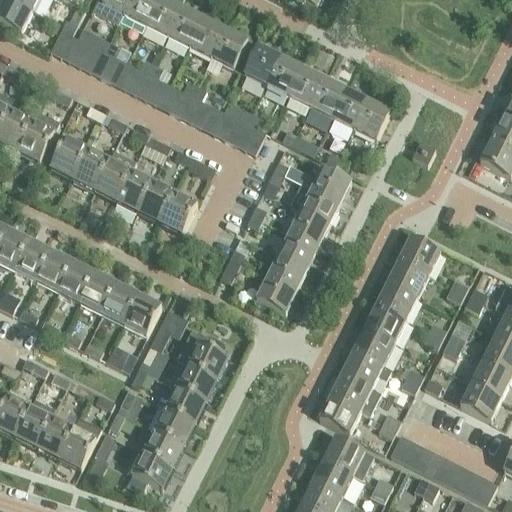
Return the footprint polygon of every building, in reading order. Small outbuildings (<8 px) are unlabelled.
[(4,0),(3,3),(32,18),(41,0),(4,0)] [(99,6),(93,17),(119,30),(120,28),(124,20),(133,0),(107,0),(103,8),(99,6)] [(133,0),(124,20),(120,28),(142,39),(146,31),(161,3),(155,0),(133,0)] [(318,16),(325,0),(289,0),(289,1),(318,16)] [(0,28),(21,39),(32,18),(3,3),(0,8),(0,28)] [(161,3),(146,31),(168,42),(182,14),(161,3)] [(66,27),(62,36),(72,41),(85,16),(76,12),(69,28),(66,27)] [(182,14),(168,42),(190,53),(205,25),(182,14)] [(205,25),(190,53),(212,64),(226,36),(205,25)] [(62,36),(51,58),(61,63),(72,41),(62,36)] [(226,36),(212,64),(234,75),(248,47),(226,36)] [(100,43),(95,53),(100,56),(104,58),(109,48),(100,43)] [(79,45),(68,67),(78,72),(89,50),(79,45)] [(109,48),(104,58),(111,61),(114,62),(118,52),(109,48)] [(89,50),(78,72),(89,77),(100,56),(95,53),(89,50)] [(245,80),(267,92),(282,63),(259,52),(245,80)] [(100,56),(89,77),(100,83),(111,61),(104,58),(100,56)] [(111,61),(100,83),(110,88),(121,66),(114,62),(111,61)] [(282,63),(267,92),(289,103),(304,74),(282,63)] [(144,66),(139,76),(144,78),(149,80),(154,71),(144,66)] [(154,71),(149,80),(155,84),(158,85),(163,75),(154,71)] [(134,73),(124,94),(134,100),(144,78),(139,76),(134,73)] [(304,74),(289,103),(310,114),(325,85),(304,74)] [(25,91),(29,83),(14,75),(10,83),(25,91)] [(144,78),(134,100),(145,105),(155,84),(149,80),(144,78)] [(155,84),(145,105),(155,110),(166,89),(158,85),(155,84)] [(325,85),(310,114),(332,125),(347,96),(325,85)] [(47,102),(51,94),(35,86),(31,94),(47,102)] [(188,88),(183,98),(189,101),(192,102),(197,92),(188,88)] [(197,92),(192,102),(200,106),(202,107),(207,97),(197,92)] [(179,96),(168,117),(179,122),(189,101),(183,98),(179,96)] [(347,96),(332,125),(354,136),(369,108),(347,96)] [(69,112),(73,105),(58,97),(54,105),(69,112)] [(0,100),(0,141),(12,118),(11,118),(16,108),(0,100)] [(189,101),(179,122),(190,127),(200,106),(192,102),(189,101)] [(511,104),(503,124),(511,128),(511,104)] [(200,106),(190,127),(201,133),(211,112),(202,107),(200,106)] [(369,108),(354,136),(375,147),(390,119),(369,108)] [(103,130),(107,122),(92,114),(88,122),(103,130)] [(243,116),(238,126),(245,129),(247,131),(252,120),(243,116)] [(12,118),(0,141),(0,150),(18,159),(38,120),(37,119),(32,128),(12,118)] [(223,118),(213,139),(224,144),(234,124),(223,118)] [(38,120),(18,159),(41,170),(56,140),(55,140),(60,130),(38,120)] [(252,120),(247,131),(255,135),(257,135),(262,125),(252,120)] [(234,124),(224,144),(235,150),(245,129),(238,126),(234,124)] [(511,128),(503,124),(491,146),(511,156),(511,128)] [(125,140),(129,132),(113,125),(110,132),(125,140)] [(245,129),(235,150),(245,155),(255,135),(247,131),(245,129)] [(255,135),(245,155),(256,160),(266,140),(257,135),(255,135)] [(147,152),(151,144),(136,136),(132,144),(147,152)] [(286,137),(281,147),(291,152),(296,142),(286,137)] [(296,142),(291,152),(300,157),(305,147),(296,142)] [(52,176),(74,187),(89,157),(67,146),(52,176)] [(510,185),(511,180),(511,156),(491,146),(480,170),(510,185)] [(168,162),(172,154),(157,147),(153,154),(168,162)] [(428,175),(436,158),(420,150),(412,167),(428,175)] [(89,157),(74,187),(96,198),(111,168),(89,157)] [(176,166),(190,173),(194,165),(180,158),(176,166)] [(330,159),(325,169),(334,174),(339,164),(330,159)] [(339,164),(334,174),(344,179),(349,169),(339,164)] [(188,176),(211,188),(217,177),(194,165),(190,173),(188,176)] [(111,168),(96,198),(118,209),(133,179),(111,168)] [(279,168),(274,178),(284,183),(293,187),(296,183),(286,178),(289,173),(279,168)] [(322,174),(311,196),(340,211),(351,189),(322,174)] [(284,183),(274,178),(269,187),(279,192),(284,183)] [(133,179),(118,209),(139,220),(155,190),(133,179)] [(155,190),(139,220),(161,231),(176,201),(155,190)] [(311,196),(301,217),(330,232),(340,211),(311,196)] [(176,201),(161,231),(184,243),(199,212),(176,201)] [(257,212),(252,221),(262,226),(267,217),(257,212)] [(301,217),(289,240),(319,254),(330,232),(301,217)] [(252,221),(247,230),(258,235),(262,226),(252,221)] [(0,232),(0,254),(9,237),(0,232)] [(9,237),(0,254),(0,270),(17,278),(32,248),(9,237)] [(289,240),(279,261),(308,276),(319,254),(289,240)] [(410,246),(398,268),(429,284),(440,261),(410,246)] [(32,248),(17,278),(38,289),(53,259),(32,248)] [(235,255),(230,265),(240,270),(245,260),(235,255)] [(53,259),(38,289),(60,300),(75,270),(53,259)] [(279,261),(267,284),(297,298),(308,276),(279,261)] [(230,265),(221,284),(231,289),(240,270),(230,265)] [(398,268),(387,291),(418,306),(429,284),(398,268)] [(75,270),(60,300),(81,311),(97,280),(75,270)] [(97,280),(81,311),(104,322),(119,292),(97,280)] [(285,320),(297,298),(267,284),(256,306),(285,320)] [(455,285),(451,294),(464,301),(468,292),(455,285)] [(387,291),(376,313),(406,329),(418,306),(387,291)] [(119,292),(104,322),(125,333),(140,302),(119,292)] [(446,304),(459,310),(464,301),(451,294),(446,304)] [(496,315),(506,320),(505,322),(511,325),(511,296),(507,294),(496,315)] [(474,295),(470,304),(483,311),(488,301),(474,295)] [(140,302),(125,333),(148,344),(163,314),(140,302)] [(470,304),(465,313),(478,320),(483,311),(470,304)] [(2,307),(0,311),(0,315),(13,322),(17,314),(2,307)] [(376,313),(364,336),(395,351),(406,329),(376,313)] [(24,317),(20,325),(35,333),(39,325),(24,317)] [(150,355),(157,359),(160,360),(171,338),(180,343),(186,332),(167,321),(161,332),(150,355)] [(511,325),(505,322),(494,344),(511,353),(511,325)] [(45,328),(42,336),(57,344),(60,336),(45,328)] [(433,331),(428,340),(441,346),(446,337),(433,331)] [(364,336),(353,359),(392,378),(384,374),(395,351),(364,336)] [(188,373),(187,373),(217,388),(228,365),(199,351),(202,343),(191,338),(176,367),(188,373)] [(67,339),(63,347),(79,355),(83,346),(67,339)] [(424,349),(437,356),(441,346),(428,340),(424,349)] [(452,340),(447,349),(460,356),(465,346),(452,340)] [(511,353),(494,344),(483,367),(511,381),(511,353)] [(447,349),(442,358),(456,365),(460,356),(447,349)] [(90,350),(86,358),(101,366),(104,358),(90,350)] [(111,361),(107,369),(130,380),(135,369),(126,368),(130,359),(115,352),(111,361)] [(150,355),(143,369),(151,373),(157,359),(150,355)] [(353,359),(341,381),(381,401),(373,396),(379,384),(387,388),(392,378),(353,359)] [(511,381),(483,367),(471,389),(503,405),(511,386),(511,381)] [(45,383),(49,376),(33,368),(30,376),(45,383)] [(16,386),(20,377),(5,370),(1,378),(16,386)] [(187,373),(177,395),(206,410),(217,388),(187,373)] [(139,376),(132,391),(139,395),(147,380),(139,376)] [(410,376),(405,385),(418,392),(423,383),(410,376)] [(67,395),(71,387),(55,379),(52,387),(67,395)] [(341,381),(330,403),(361,419),(361,418),(370,423),(381,401),(341,381)] [(401,394),(414,401),(418,392),(405,385),(401,394)] [(424,395),(437,402),(442,393),(428,386),(424,395)] [(471,389),(460,412),(491,428),(503,405),(471,389)] [(88,406),(92,398),(77,390),(74,398),(88,406)] [(177,395),(166,417),(195,432),(206,410),(177,395)] [(128,398),(121,413),(129,417),(136,402),(128,398)] [(96,410),(111,417),(115,409),(100,402),(96,410)] [(7,403),(1,416),(0,417),(0,436),(15,444),(30,414),(7,403)] [(330,403),(318,427),(349,442),(361,419),(330,403)] [(52,425),(37,455),(58,466),(73,436),(62,430),(70,415),(59,410),(52,425)] [(30,414),(15,444),(37,455),(52,425),(30,414)] [(166,417),(155,438),(184,453),(195,432),(166,417)] [(118,420),(110,435),(118,439),(125,424),(118,420)] [(388,421),(383,430),(396,436),(400,427),(388,421)] [(73,436),(58,466),(81,477),(102,436),(79,425),(74,436),(73,436)] [(379,439),(391,446),(396,436),(383,430),(379,439)] [(155,438),(144,461),(174,475),(184,453),(155,438)] [(107,442),(100,457),(107,460),(114,446),(107,442)] [(390,463),(400,468),(410,447),(400,442),(390,463)] [(335,445),(323,469),(363,489),(375,465),(365,460),(335,445)] [(410,447),(400,468),(411,474),(421,453),(410,447)] [(421,453),(411,474),(422,479),(432,458),(421,453)] [(432,458),(422,479),(432,484),(443,464),(432,458)] [(511,460),(503,478),(511,482),(511,460)] [(144,461),(133,483),(128,494),(144,502),(149,491),(162,498),(174,475),(144,461)] [(97,464),(84,489),(96,495),(108,470),(106,469),(97,464)] [(443,464),(432,484),(443,490),(454,469),(443,464)] [(323,469),(311,491),(341,507),(342,505),(355,511),(365,492),(363,490),(363,489),(323,469)] [(454,469),(443,490),(454,495),(464,474),(454,469)] [(464,474),(454,495),(465,501),(475,480),(464,474)] [(475,480),(465,501),(475,506),(486,485),(475,480)] [(414,499),(423,504),(430,490),(421,485),(414,499)] [(486,485),(475,506),(486,511),(497,491),(486,485)] [(379,486),(375,495),(389,502),(393,493),(379,486)] [(430,490),(423,504),(432,509),(440,495),(430,490)] [(311,491),(300,511),(338,511),(341,507),(311,491)] [(370,504),(384,511),(389,502),(375,495),(370,504)]
